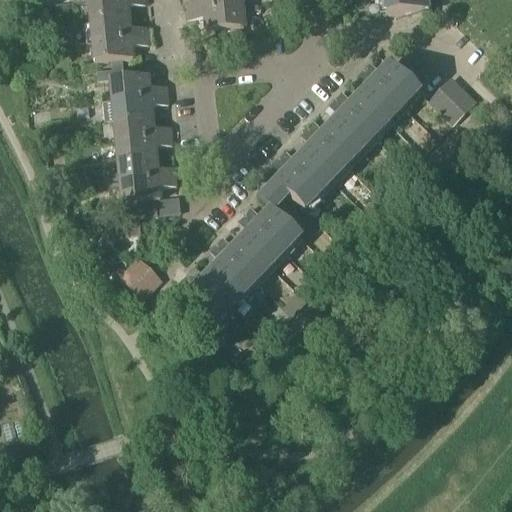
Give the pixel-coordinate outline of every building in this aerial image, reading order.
[(184,7),(185,16),(240,10),(239,0),(201,0),(202,5),(184,7)] [(382,0),(384,20),(422,16),(421,3),(438,1),(438,0),(382,0)] [(143,1),(87,6),(89,27),(127,23),(126,11),(144,9),(143,1)] [(281,21),(281,15),(280,12),(280,8),(269,9),(270,22),(281,21)] [(240,10),(185,16),(185,25),(204,23),(205,36),(242,32),(240,10)] [(127,23),(89,27),(91,47),(147,42),(146,32),(129,33),(127,23)] [(27,52),(26,42),(12,44),(13,53),(27,52)] [(147,42),(91,47),(93,68),(110,66),(111,75),(122,74),(121,65),(131,64),(130,52),(148,51),(147,42)] [(216,43),(205,44),(207,64),(218,63),(216,43)] [(299,244),(275,221),(290,205),(303,218),(418,98),(391,72),(382,81),(369,68),(356,82),(369,94),(354,110),(341,98),(328,111),(341,124),(326,140),(313,127),(300,141),(313,153),(297,169),(284,157),(272,170),(280,178),(264,195),(263,194),(261,193),(260,192),(259,193),(257,193),(256,195),(255,196),(255,197),(255,199),(257,203),(272,217),(263,226),(250,213),(238,227),(251,239),(235,256),(222,243),(209,256),(222,269),(207,285),(194,273),(182,286),(195,298),(186,307),(213,333),(299,244)] [(96,86),(108,85),(110,105),(166,100),(165,92),(148,93),(146,81),(123,83),(122,74),(111,75),(95,77),(96,86)] [(452,130),(474,107),(451,85),(429,108),(452,130)] [(167,110),(166,100),(110,105),(111,107),(101,107),(103,127),(112,126),(150,122),(149,112),(167,110)] [(150,122),(112,126),(114,147),(170,141),(169,132),(151,134),(150,122)] [(456,133),(448,141),(452,144),(456,148),(463,140),(456,133)] [(46,143),(45,136),(34,137),(34,144),(46,143)] [(170,141),(114,147),(116,168),(155,164),(154,152),(171,151),(170,141)] [(155,164),(116,168),(118,188),(174,183),(173,173),(156,175),(155,164)] [(58,173),(49,174),(47,174),(47,184),(47,186),(49,185),(59,185),(58,173)] [(396,193),(385,181),(378,188),(389,200),(396,193)] [(174,183),(118,188),(120,209),(155,206),(159,205),(158,193),(175,192),(174,183)] [(155,206),(120,209),(122,224),(122,225),(137,223),(148,222),(157,221),(155,206)] [(142,305),(159,287),(136,265),(119,283),(142,305)] [(293,320),(306,307),(298,300),(286,313),(293,320)]
